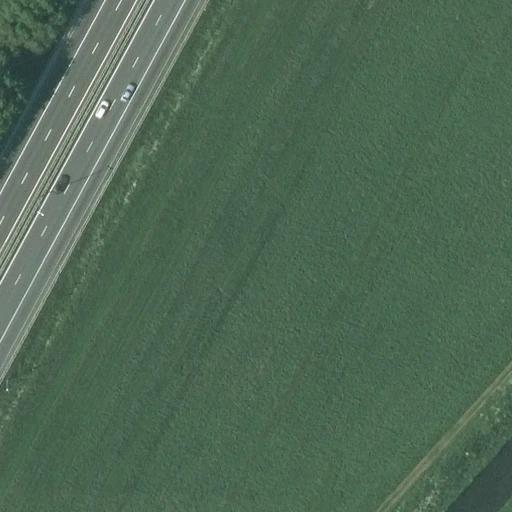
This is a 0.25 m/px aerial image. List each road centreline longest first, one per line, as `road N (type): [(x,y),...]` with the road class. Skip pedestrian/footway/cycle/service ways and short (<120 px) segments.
road 1 (motorway): [(0,326),(177,0)]
road 2 (motorway): [(114,0),(0,211)]
